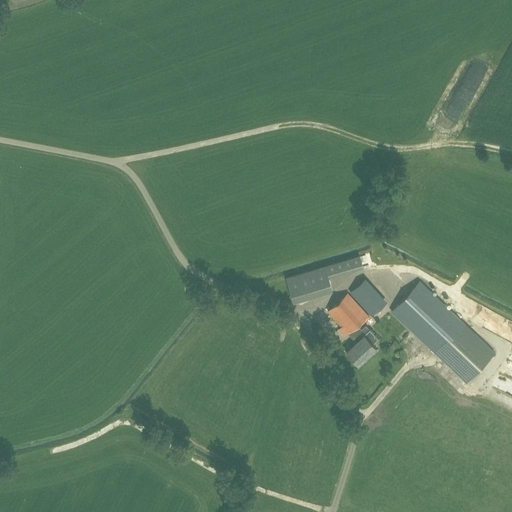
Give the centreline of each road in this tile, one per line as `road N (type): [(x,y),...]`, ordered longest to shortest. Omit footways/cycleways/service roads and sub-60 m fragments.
road 1 (unclassified): [(329,511),(354,428),(352,401),(293,316),(215,288),(181,260),(120,163)]
road 2 (unclassified): [(120,163),(275,131)]
road 3 (unclassified): [(120,163),(0,142)]
